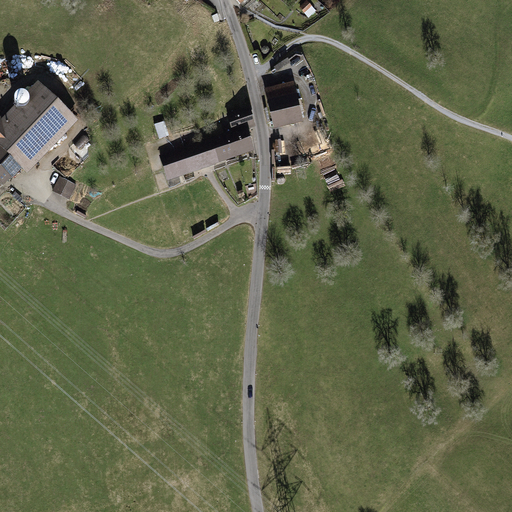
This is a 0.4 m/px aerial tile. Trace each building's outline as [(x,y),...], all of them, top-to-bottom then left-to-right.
[(308,2),(301,8),(310,17),(316,10),(308,2)] [(0,189),(3,186),(5,187),(23,171),(28,176),(79,122),(39,83),(25,97),(21,96),(17,98),(15,102),(16,106),(3,120),(0,117),(0,189)] [(294,84),(266,91),(277,130),(304,123),(294,84)] [(251,108),(228,115),(233,132),(249,127),(250,131),(257,129),(251,108)] [(156,125),(159,139),(172,136),(169,122),(156,125)] [(233,132),(159,157),(169,182),(257,154),(250,131),(249,127),(233,132)] [(78,188),(60,179),(53,193),(72,202),(78,188)]
